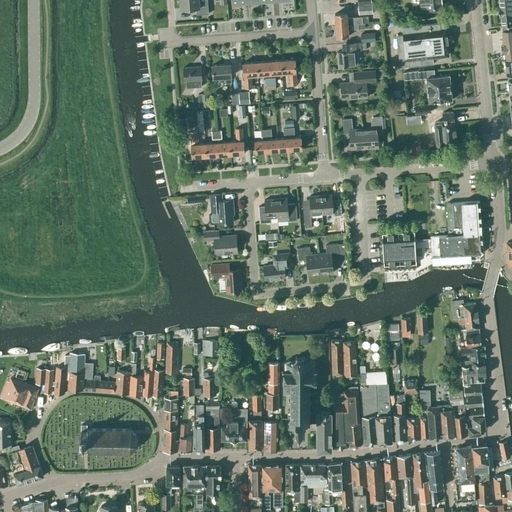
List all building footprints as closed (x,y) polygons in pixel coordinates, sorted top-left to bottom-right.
[(207,0),(180,0),(181,8),(196,7),(196,14),(208,13),(207,0)] [(426,12),(442,10),(441,0),(419,0),(420,4),(425,3),(426,12)] [(502,26),(511,24),(511,0),(498,0),(499,6),(498,7),(499,16),(500,16),(501,26),(502,26)] [(358,5),(359,14),(372,13),(371,4),(358,5)] [(387,19),(405,16),(404,10),(386,12),(387,19)] [(362,23),(362,17),(347,18),(346,12),(334,13),(335,25),(362,23)] [(400,67),(420,65),(421,65),(433,63),(432,56),(437,55),(447,54),(446,42),(453,41),(452,36),(445,36),(444,29),(440,29),(439,22),(403,26),(404,35),(396,36),(399,59),(400,67)] [(348,36),(348,29),(365,28),(364,23),(362,23),(335,25),(336,37),(348,36)] [(511,24),(502,26),(502,31),(503,45),(502,45),(503,52),(504,52),(505,59),(511,58),(511,24)] [(373,33),(360,34),(361,42),(363,42),(365,42),(366,42),(374,41),(373,33)] [(356,50),(361,50),(361,49),(361,42),(346,43),(346,50),(337,51),(338,66),(358,65),(356,50)] [(296,72),(295,58),(282,59),(283,73),(289,72),(290,84),(296,84),(295,72),(296,72)] [(282,59),(268,60),(269,74),(283,73),(282,59)] [(269,74),(268,60),(255,61),(256,75),(269,74)] [(251,87),(250,75),(256,75),(255,61),(242,62),(243,76),(244,76),(245,88),(251,87)] [(225,76),(225,83),(231,82),(230,76),(231,76),(230,63),(212,65),(213,77),(225,76)] [(183,67),(184,81),(186,81),(186,88),(201,86),(201,80),(201,79),(200,66),(183,67)] [(349,82),(340,83),(341,94),(341,98),(367,96),(366,81),(375,81),(375,76),(387,75),(387,68),(374,69),(374,70),(353,71),(354,82),(349,82)] [(426,77),(428,101),(451,99),(449,75),(435,76),(434,69),(427,69),(428,77),(426,77)] [(239,104),(250,103),(249,91),(239,92),(239,104)] [(283,91),(284,99),(297,98),(297,91),(283,91)] [(209,106),(208,92),(198,93),(199,107),(202,107),(209,106)] [(416,114),(431,112),(430,103),(415,105),(416,114)] [(223,108),(219,109),(219,117),(227,116),(227,108),(223,108)] [(434,122),(437,145),(456,143),(453,120),(452,111),(430,113),(431,123),(434,122)] [(372,116),(373,127),(363,128),(364,148),(378,147),(376,131),(382,130),(381,116),(372,116)] [(349,133),(351,149),(364,148),(363,128),(352,129),(351,118),(342,119),(343,133),(349,133)] [(218,155),(217,138),(216,130),(215,130),(215,122),(211,122),(212,142),(204,143),(205,156),(218,155)] [(285,137),(277,138),(278,150),(290,149),(288,127),(283,128),(284,134),(285,134),(285,137)] [(294,133),(293,127),(288,127),(290,149),(301,148),(301,136),(292,137),(292,133),(294,133)] [(235,128),(236,140),(230,141),(231,154),(244,153),(243,140),(242,128),(235,128)] [(254,140),(255,152),(267,151),(265,129),(260,129),(261,136),(262,136),(263,139),(254,140)] [(271,135),(270,129),(265,129),(267,151),(278,150),(277,138),(270,139),(269,135),(271,135)] [(216,130),(217,138),(218,155),(231,154),(230,141),(222,141),(221,130),(216,130)] [(191,144),(192,157),(205,156),(204,143),(198,143),(197,131),(190,131),(191,144)] [(209,221),(212,223),(233,222),(232,208),(233,208),(233,199),(222,200),(221,193),(209,194),(210,211),(209,213),(209,221)] [(332,200),(332,194),(320,195),(322,213),(333,212),(333,215),(341,214),(340,199),(332,200)] [(304,227),(311,226),(310,214),(322,213),(320,195),(309,196),(310,205),(303,205),(304,222),(304,227)] [(271,217),(277,217),(275,198),(264,199),(264,205),(258,206),(259,222),(271,221),(271,217)] [(287,204),(287,198),(275,198),(277,217),(277,221),(297,219),(295,203),(287,204)] [(454,233),(454,235),(481,233),(479,201),(446,203),(447,222),(448,233),(454,233)] [(215,237),(216,253),(237,251),(235,235),(219,236),(218,229),(203,230),(204,238),(215,237)] [(416,238),(414,239),(414,231),(381,233),(382,247),(381,248),(380,248),(380,249),(381,250),(382,251),(383,251),(383,265),(416,263),(415,243),(416,243),(416,238)] [(480,253),(483,251),(482,251),(481,233),(454,235),(430,236),(431,246),(431,256),(480,253)] [(325,244),(326,252),(318,253),(320,273),(333,272),(331,256),(345,254),(344,243),(325,244)] [(308,275),(320,273),(318,253),(310,254),(309,246),(297,247),(298,259),(306,259),(308,275)] [(291,268),(290,252),(272,254),(273,264),(263,265),(265,279),(285,277),(284,265),(290,264),(291,268)] [(225,277),(226,291),(241,290),(240,269),(229,270),(228,262),(211,264),(212,278),(225,277)] [(454,318),(458,317),(477,314),(475,302),(463,304),(462,299),(451,300),(454,318)] [(417,313),(418,332),(427,331),(426,313),(417,313)] [(465,322),(466,329),(478,327),(477,314),(458,317),(459,323),(465,322)] [(401,318),(401,335),(410,335),(410,329),(409,317),(401,318)] [(479,333),(478,327),(466,329),(465,329),(467,347),(481,345),(480,333),(479,333)] [(331,339),(332,374),(343,374),(341,339),(331,339)] [(203,355),(216,355),(216,340),(203,340),(203,355)] [(354,340),(342,341),(343,353),(355,352),(354,340)] [(165,372),(177,372),(178,342),(167,341),(165,372)] [(469,353),(470,359),(483,358),(485,358),(484,345),(481,345),(467,347),(460,347),(461,353),(469,353)] [(391,348),(392,362),(400,362),(399,347),(391,348)] [(142,395),(152,395),(154,369),(155,348),(151,348),(149,371),(143,370),(143,376),(142,395)] [(84,353),(70,352),(70,354),(69,379),(68,389),(83,390),(84,377),(92,377),(93,362),(84,362),(84,353)] [(356,364),(355,352),(343,353),(343,365),(356,364)] [(65,378),(69,379),(70,354),(66,354),(66,366),(56,366),(54,393),(64,393),(65,378)] [(309,423),(309,422),(309,400),(309,391),(310,391),(310,390),(309,390),(309,383),(315,383),(316,384),(317,383),(316,382),(315,371),(317,371),(317,370),(314,370),(314,361),(311,360),(311,359),(310,359),(310,360),(306,361),(303,358),(303,356),(302,356),(302,357),(297,357),(296,356),(295,356),(296,358),(293,361),(289,359),(284,361),(284,370),(281,370),(281,371),(283,371),(283,382),(282,383),(283,384),(283,393),(290,393),(290,400),(288,400),(288,401),(290,401),(290,409),(288,409),(288,410),(290,410),(290,419),(288,421),(291,425),(295,425),(295,428),(304,428),(304,423),(309,423)] [(484,381),(483,358),(470,359),(465,360),(465,366),(462,366),(464,395),(482,393),(481,381),(484,381)] [(279,362),(268,362),(268,382),(278,382),(279,362)] [(129,393),(142,395),(143,376),(134,375),(135,363),(130,363),(130,372),(129,393)] [(343,365),(344,377),(357,376),(356,364),(343,365)] [(36,367),(35,383),(45,384),(46,368),(36,367)] [(45,384),(44,392),(50,392),(51,393),(53,369),(46,368),(45,384)] [(163,370),(154,369),(152,395),(162,396),(163,370)] [(115,392),(128,393),(129,372),(116,370),(115,392)] [(93,379),(85,379),(85,390),(95,391),(96,379),(99,380),(100,375),(94,375),(93,379)] [(1,398),(30,408),(38,388),(8,377),(1,398)] [(183,377),(183,394),(189,395),(189,403),(194,403),(194,377),(183,377)] [(216,394),(215,377),(208,378),(203,378),(203,395),(216,394)] [(115,392),(115,381),(99,380),(96,379),(95,391),(115,392)] [(404,380),(404,392),(417,391),(416,379),(404,380)] [(278,382),(268,382),(268,393),(278,393),(278,382)] [(388,382),(375,383),(360,384),(361,416),(364,444),(377,442),(392,441),(388,382)] [(362,444),(359,423),(357,386),(345,386),(345,391),(344,391),(344,393),(335,393),(336,401),(333,401),(333,436),(333,448),(348,446),(362,444)] [(170,390),(170,397),(165,397),(164,409),(177,409),(177,397),(177,390),(170,390)] [(266,393),(266,407),(278,407),(278,393),(268,393),(266,393)] [(479,433),(485,427),(482,393),(464,395),(466,411),(469,434),(479,433)] [(252,410),(261,410),(261,394),(252,394),(252,410)] [(392,414),(393,441),(407,440),(405,417),(404,394),(396,394),(397,412),(400,412),(400,413),(392,414)] [(463,395),(449,396),(452,416),(453,435),(467,434),(463,403),(463,395)] [(311,400),(309,400),(309,422),(317,422),(317,449),(331,448),(331,411),(321,411),(320,400),(311,400)] [(225,418),(225,407),(219,407),(219,401),(206,401),(206,408),(206,449),(220,449),(219,418),(225,418)] [(196,404),(196,414),(196,421),(194,421),(193,449),(204,449),(204,404),(196,404)] [(453,435),(450,404),(440,405),(442,437),(453,435)] [(429,438),(442,437),(440,405),(427,406),(428,417),(428,424),(429,438)] [(238,439),(247,439),(247,408),(235,408),(235,420),(226,420),(227,425),(221,425),(221,439),(230,439),(238,439)] [(164,409),(163,428),(177,428),(177,409),(164,409)] [(406,417),(407,440),(420,439),(418,417),(406,417)] [(428,424),(428,417),(420,417),(421,439),(429,438),(428,424)] [(248,450),(262,450),(262,420),(248,420),(248,450)] [(277,450),(277,432),(278,420),(264,420),(264,450),(277,450)] [(0,421),(0,444),(10,444),(10,422),(0,421)] [(188,423),(181,423),(180,425),(180,433),(179,439),(179,450),(192,449),(193,436),(188,436),(188,423)] [(137,445),(137,444),(137,436),(137,435),(131,429),(130,428),(87,428),(87,430),(81,430),(81,436),(80,436),(80,443),(81,443),(80,449),(87,449),(87,451),(120,451),(129,452),(131,451),(137,445)] [(178,433),(177,428),(163,428),(163,450),(177,450),(178,433)] [(506,441),(499,442),(502,458),(504,466),(511,464),(509,456),(506,441)] [(19,449),(16,445),(6,448),(12,469),(5,470),(9,485),(17,483),(43,475),(40,464),(39,464),(32,444),(31,445),(32,445),(19,449)] [(486,444),(472,445),(473,455),(472,455),(474,479),(476,499),(477,506),(478,506),(484,505),(483,502),(490,501),(489,489),(489,469),(493,469),(491,448),(487,446),(486,444)] [(476,499),(474,479),(472,455),(471,446),(456,447),(460,480),(454,481),(456,493),(457,501),(476,499)] [(437,502),(435,487),(443,486),(439,450),(425,452),(431,502),(437,502)] [(431,511),(425,452),(410,454),(413,490),(419,490),(421,511),(431,511)] [(407,504),(414,503),(413,490),(410,454),(396,455),(398,477),(405,476),(407,504)] [(392,499),(386,500),(386,511),(390,511),(398,511),(399,511),(395,455),(382,457),(384,480),(392,479),(393,493),(391,493),(392,499)] [(377,509),(376,511),(384,511),(384,509),(383,501),(384,501),(380,458),(365,459),(368,502),(376,502),(377,509)] [(350,462),(353,511),(368,511),(365,460),(350,462)] [(324,488),(325,504),(333,503),(332,488),(342,487),(341,462),(327,464),(328,488),(324,488)] [(249,464),(248,511),(260,511),(260,464),(249,464)] [(273,505),(282,505),(282,489),(282,464),(261,464),(262,508),(270,508),(269,495),(268,495),(268,489),(273,489),(273,505)] [(293,501),(301,501),(301,490),(298,490),(298,464),(285,464),(285,490),(294,490),(294,492),(293,492),(293,501)] [(325,485),(325,482),(326,482),(326,464),(300,464),(300,485),(301,485),(301,501),(306,500),(306,485),(325,485)] [(170,494),(171,494),(171,485),(169,485),(169,483),(179,483),(179,465),(166,465),(166,483),(166,494),(162,494),(162,508),(170,508),(170,494)] [(183,485),(206,485),(205,465),(183,465),(183,485)] [(220,480),(220,465),(206,465),(206,482),(206,493),(220,493),(220,480)] [(502,503),(508,502),(508,499),(511,498),(511,471),(504,473),(505,475),(493,476),(495,497),(502,497),(502,503)] [(66,505),(49,505),(49,511),(77,511),(77,497),(66,496),(66,505)] [(46,511),(47,498),(36,498),(36,500),(33,500),(22,504),(22,503),(11,506),(11,511),(46,511)] [(153,511),(153,502),(137,503),(137,511),(153,511)]
